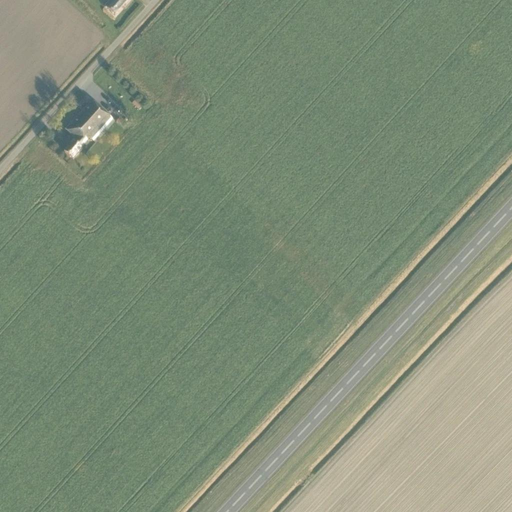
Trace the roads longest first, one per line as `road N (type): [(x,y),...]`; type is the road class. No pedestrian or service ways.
road 1 (trunk): [(223,511),(511,205)]
road 2 (unclassified): [(0,169),(155,0)]
